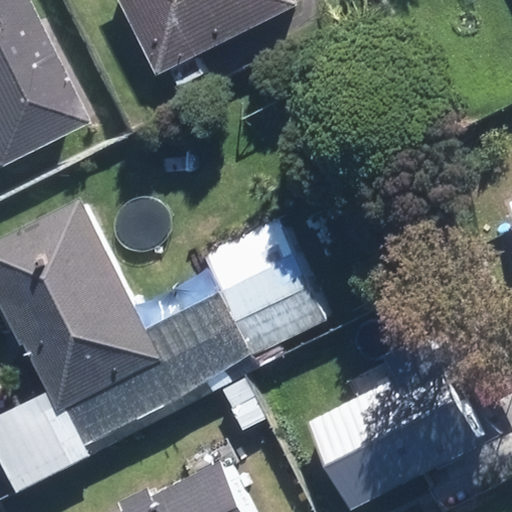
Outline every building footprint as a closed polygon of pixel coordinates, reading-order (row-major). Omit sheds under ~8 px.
[(0,0),(0,158),(79,120),(20,0),(0,0)] [(133,0),(170,73),(312,3),(310,0),(133,0)] [(89,440),(165,402),(253,348),(329,311),(298,246),(289,251),(272,215),(206,246),(224,284),(147,321),(85,194),(0,234),(0,282),(49,383),(0,406),(0,449),(18,487),(94,450),(89,440)] [(356,500),(486,436),(431,324),(389,344),(402,370),(313,412),(356,500)] [(131,505),(117,511),(255,511),(228,458),(162,491),(156,481),(126,496),(131,505)]
